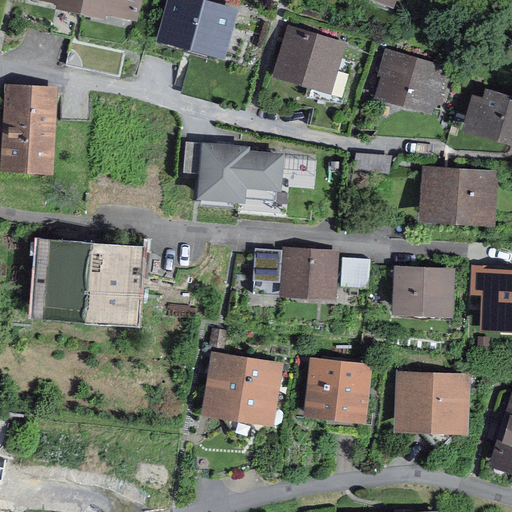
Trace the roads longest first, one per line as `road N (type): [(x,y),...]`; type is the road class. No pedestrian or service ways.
road 1 (residential): [(0,211),(489,252)]
road 2 (residential): [(443,151),(334,142),(112,86),(0,72)]
